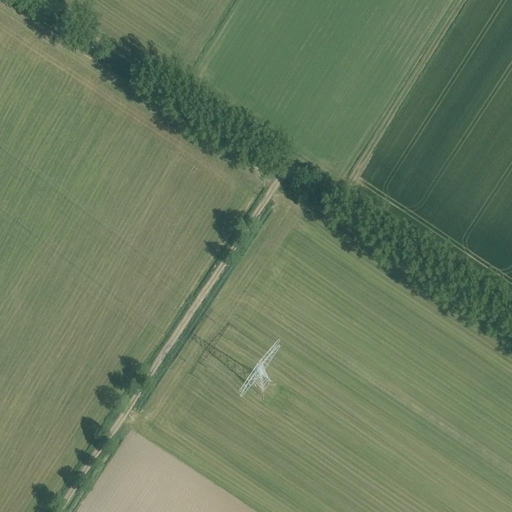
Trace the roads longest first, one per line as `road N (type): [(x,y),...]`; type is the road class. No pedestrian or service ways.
road 1 (track): [(337,201),(295,173),(276,180),(58,511)]
road 2 (track): [(465,0),(337,201)]
road 3 (track): [(337,201),(511,319)]
